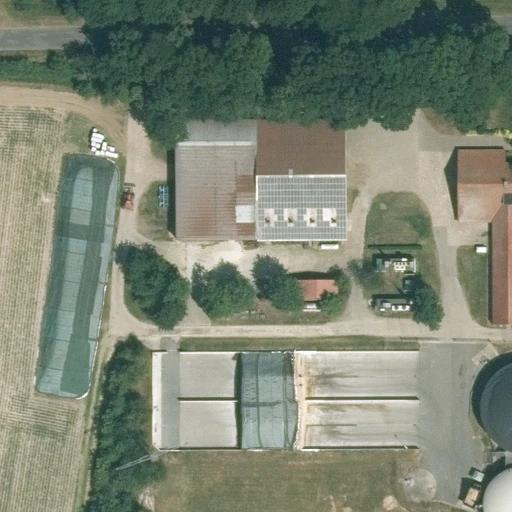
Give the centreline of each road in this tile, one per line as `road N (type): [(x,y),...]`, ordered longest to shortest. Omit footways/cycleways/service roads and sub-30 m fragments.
road 1 (unknown): [(145,37),(126,321),(511,331)]
road 2 (unclassified): [(0,40),(511,28)]
